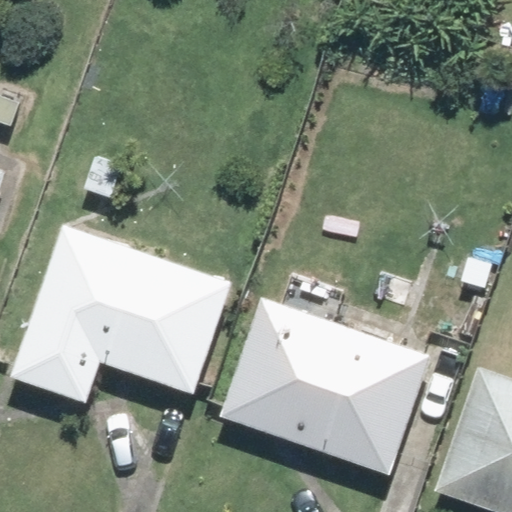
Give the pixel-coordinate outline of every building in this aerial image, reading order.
[(141,130),(105,119),(84,185),(120,196),(141,130)] [(0,212),(16,168),(0,162),(0,212)] [(94,400),(109,358),(202,390),(240,280),(71,222),(18,374),(94,400)] [(467,341),(487,286),(412,259),(408,268),(385,260),(372,296),(398,305),(395,315),(467,341)] [(437,354),(274,295),(230,414),(393,473),(437,354)] [(511,372),(489,364),(444,488),(511,511),(511,372)]
